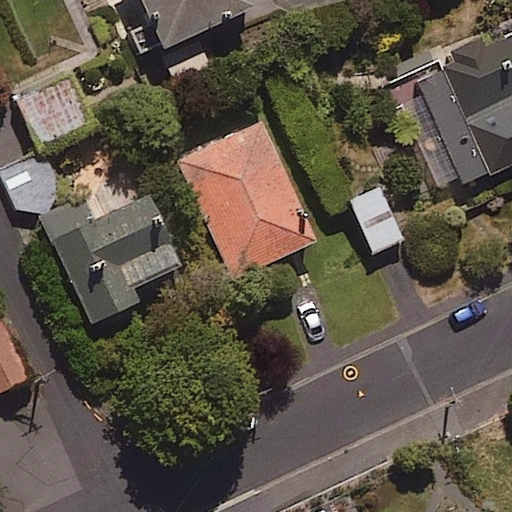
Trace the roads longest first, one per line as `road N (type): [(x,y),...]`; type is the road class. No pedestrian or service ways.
road 1 (residential): [(511,324),(121,511)]
road 2 (residential): [(0,256),(111,511)]
